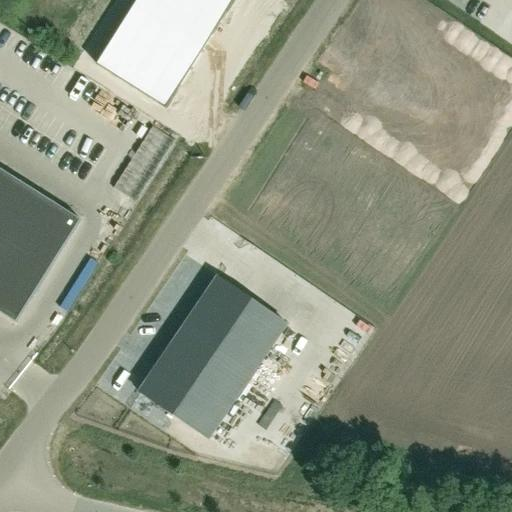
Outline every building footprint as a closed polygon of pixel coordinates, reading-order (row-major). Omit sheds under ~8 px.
[(165,108),(232,0),(135,0),(95,64),(165,108)] [(511,82),(401,8),(341,97),(456,175),(511,92),(511,82)] [(161,134),(130,183),(150,196),(181,147),(161,134)] [(0,166),(0,309),(16,319),(80,216),(0,166)] [(209,440),(288,325),(218,277),(140,393),(209,440)] [(511,300),(506,297),(434,420),(487,451),(511,407),(511,300)]
